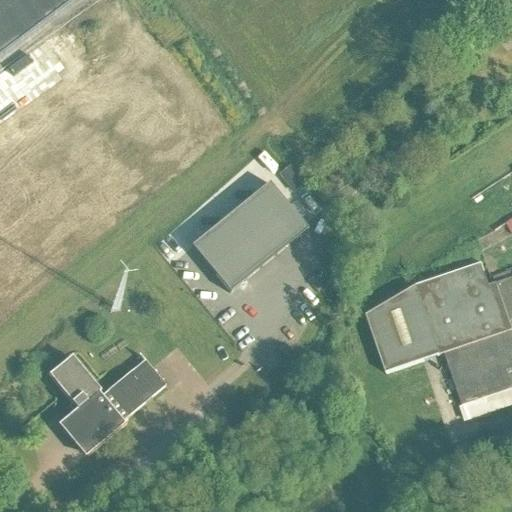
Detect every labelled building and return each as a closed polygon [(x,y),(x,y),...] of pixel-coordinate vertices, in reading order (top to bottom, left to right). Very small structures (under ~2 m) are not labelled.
[(0,0),(0,57),(76,0),(0,0)] [(353,184),(324,202),(340,226),(368,208),(353,184)] [(229,296),(307,233),(269,186),(191,249),(229,296)] [(511,282),(489,291),(482,270),(418,291),(366,320),(385,376),(444,358),(462,410),(511,392),(511,282)] [(143,364),(100,399),(98,396),(100,395),(99,394),(97,396),(74,368),(55,384),(73,404),(70,406),(76,413),(60,426),(87,458),(126,426),(125,425),(123,427),(121,424),(144,406),(138,398),(144,393),(150,400),(164,388),(138,357),(137,357),(143,364)]
